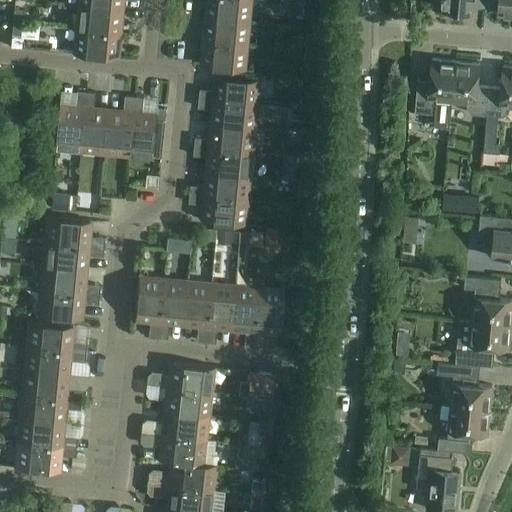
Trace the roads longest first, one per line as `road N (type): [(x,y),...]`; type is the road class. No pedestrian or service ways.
road 1 (residential): [(329,511),(358,29)]
road 2 (residential): [(115,348),(122,212),(172,205),(186,73)]
road 3 (residential): [(0,479),(109,483),(115,348)]
road 4 (residential): [(115,348),(277,362)]
road 5 (residential): [(511,44),(358,29)]
road 6 (residential): [(146,70),(0,54)]
